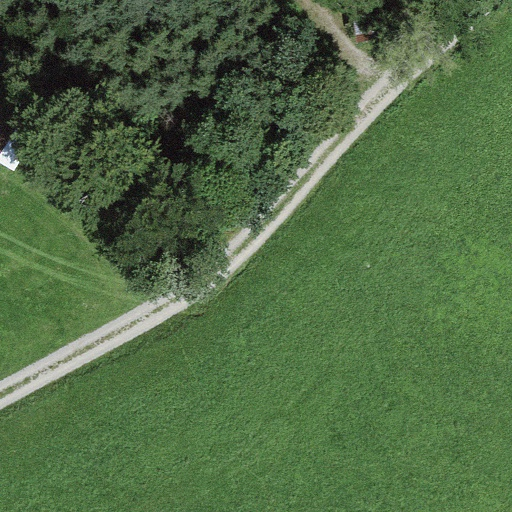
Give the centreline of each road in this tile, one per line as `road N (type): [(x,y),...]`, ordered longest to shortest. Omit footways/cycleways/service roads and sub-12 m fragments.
road 1 (track): [(0,397),(241,258),(389,88)]
road 2 (track): [(496,0),(389,88)]
road 3 (track): [(389,88),(304,0)]
